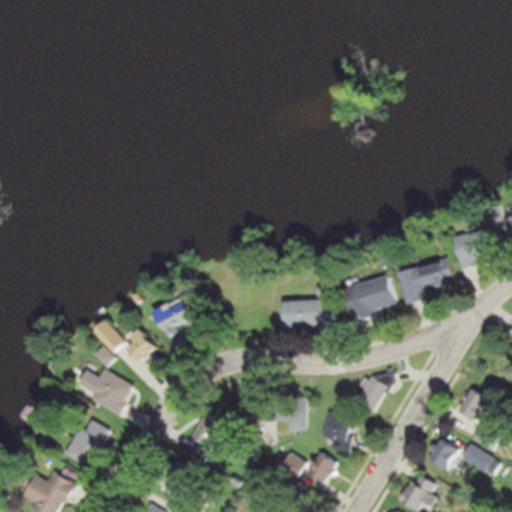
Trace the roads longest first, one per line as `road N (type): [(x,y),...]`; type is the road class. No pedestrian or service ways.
road 1 (residential): [(101,511),(181,386),(203,371),(230,361),(354,361),(436,333),(511,280)]
road 2 (residential): [(357,511),(476,309)]
